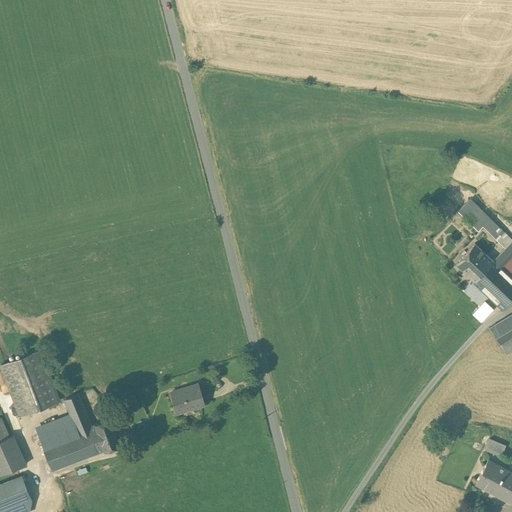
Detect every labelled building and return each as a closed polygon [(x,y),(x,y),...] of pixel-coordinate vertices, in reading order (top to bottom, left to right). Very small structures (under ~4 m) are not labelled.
[(488,219),(469,200),(457,211),(477,231),(482,226),(488,219)] [(511,241),(488,219),(482,226),(505,248),(511,241)] [(492,262),(472,282),(501,310),(511,298),(511,279),(502,269),(504,267),(502,265),(511,255),(511,241),(505,248),(492,262)] [(492,262),(473,243),(455,263),(472,280),(471,281),(472,282),(492,262)] [(511,255),(502,265),(504,267),(502,269),(511,279),(511,255)] [(511,313),(489,327),(500,344),(511,336),(511,330),(511,329),(511,328),(511,313)] [(511,336),(500,344),(505,353),(511,348),(511,336)] [(40,349),(0,364),(19,415),(59,400),(40,349)] [(197,383),(171,391),(177,412),(204,404),(197,383)] [(78,394),(64,399),(70,413),(83,407),(78,394)] [(83,407),(70,413),(75,425),(88,419),(83,407)] [(1,417),(0,417),(0,439),(9,436),(1,417)] [(109,417),(94,423),(104,449),(104,450),(119,444),(109,417)] [(104,449),(94,423),(91,425),(88,419),(75,425),(77,430),(88,426),(98,452),(104,449)] [(77,430),(41,444),(52,470),(98,452),(88,426),(77,430)] [(0,439),(0,473),(25,462),(12,434),(9,436),(0,439)] [(505,446),(489,440),(486,447),(502,453),(505,446)] [(506,469),(488,459),(474,483),(492,493),(506,469)] [(511,472),(506,469),(492,493),(511,503),(511,472)] [(21,475),(0,483),(0,508),(20,500),(30,496),(21,475)] [(20,500),(0,508),(0,511),(24,511),(25,511),(20,500)]
